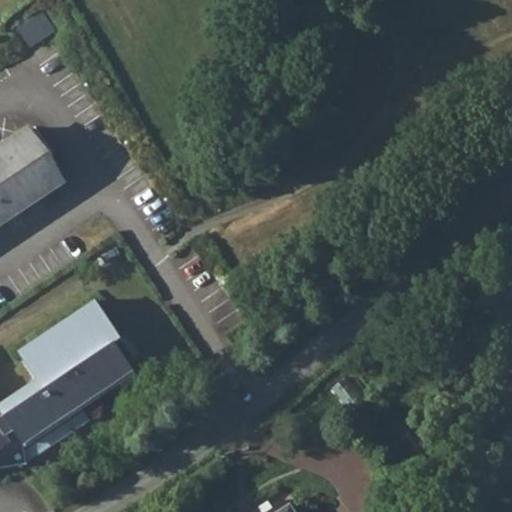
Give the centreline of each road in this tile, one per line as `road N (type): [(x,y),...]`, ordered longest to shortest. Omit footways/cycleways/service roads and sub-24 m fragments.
road 1 (residential): [(90,511),(249,405),(511,195)]
road 2 (track): [(467,511),(511,340)]
